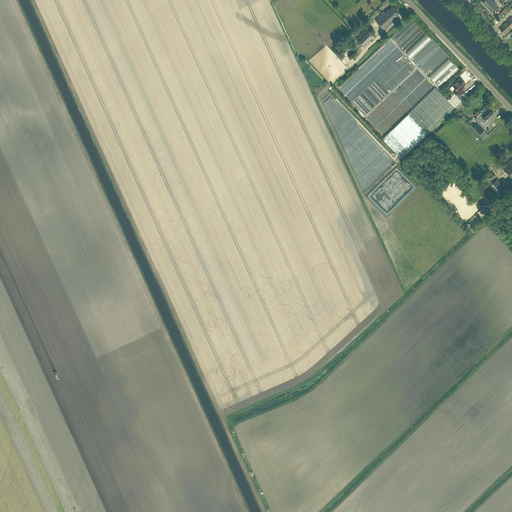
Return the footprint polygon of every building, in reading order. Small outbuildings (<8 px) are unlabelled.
[(492,0),(484,0),(483,2),(491,11),(497,5),(492,0)] [(385,30),(399,17),(397,15),(399,13),(393,6),(389,10),(388,9),(385,12),(385,11),(376,20),(385,30)] [(509,20),(500,28),(501,29),(504,33),(505,32),(506,33),(511,26),(511,16),(508,19),(509,20)] [(358,35),(366,27),(364,24),(356,32),(358,35)] [(365,47),(376,37),(367,28),(356,38),(365,47)] [(432,80),(451,62),(446,56),(427,74),(432,80)] [(458,95),(463,90),(465,89),(463,86),(466,83),(461,78),(453,85),(456,88),(453,90),(458,95)] [(383,139),(401,159),(462,100),(455,93),(448,100),(436,87),(383,139)] [(493,112),(489,108),(482,114),(481,112),(477,116),(484,123),(488,120),(486,118),(493,112)] [(484,129),(478,123),(473,127),(479,133),(484,129)] [(511,157),(503,167),(511,176),(511,157)]
